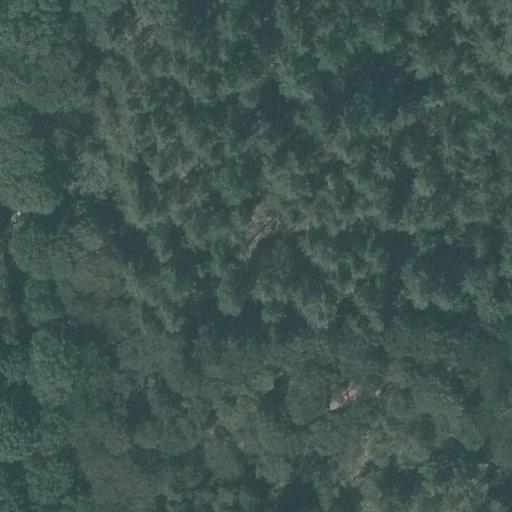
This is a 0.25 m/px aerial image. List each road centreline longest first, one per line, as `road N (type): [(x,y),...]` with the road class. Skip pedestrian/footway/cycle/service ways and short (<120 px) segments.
road 1 (track): [(511,435),(485,428),(468,312),(442,287),(68,302)]
road 2 (track): [(21,0),(100,511)]
